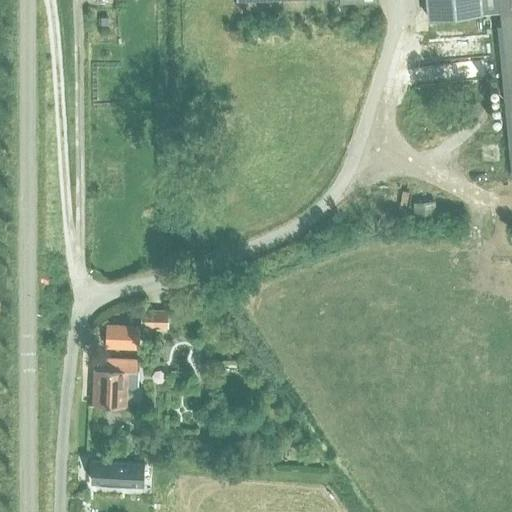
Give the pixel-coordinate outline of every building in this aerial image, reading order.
[(511,126),(511,0),(427,0),(429,18),(501,11),(511,126)] [(476,57),(457,62),(464,87),(482,82),(476,57)] [(476,157),(491,156),(491,142),(476,143),(476,157)] [(121,184),(108,185),(109,197),(121,197),(121,184)] [(434,201),(414,202),(414,215),(434,214),(434,201)] [(146,309),(145,326),(169,327),(170,310),(146,309)] [(108,324),(107,347),(139,348),(139,325),(108,324)] [(95,386),(94,404),(126,406),(127,371),(138,371),(138,359),(138,358),(98,357),(98,369),(95,369),(95,386)] [(146,462),(93,460),(92,481),(145,483),(146,462)]
